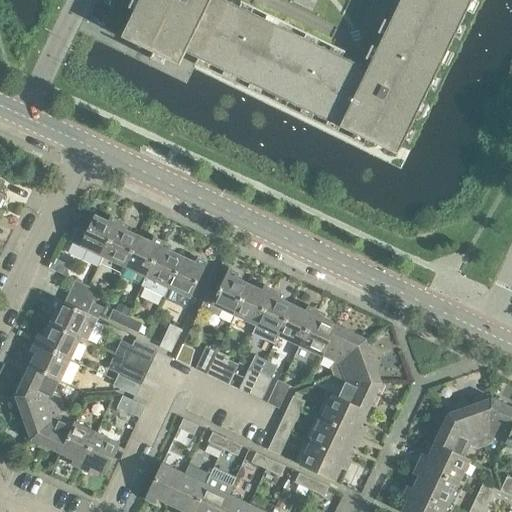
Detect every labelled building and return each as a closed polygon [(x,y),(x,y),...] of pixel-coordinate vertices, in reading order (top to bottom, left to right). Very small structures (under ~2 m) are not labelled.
[(140,0),(122,37),(121,39),(147,51),(179,67),(186,53),(397,156),(472,0),(140,0)] [(108,223),(95,217),(87,234),(77,229),(71,242),(103,257),(119,223),(110,219),(108,223)] [(124,268),(139,237),(126,231),(128,227),(119,223),(103,257),(124,268)] [(151,243),(139,237),(124,268),(146,277),(162,243),(153,239),(151,243)] [(165,297),(169,288),(183,258),(169,251),(171,247),(162,243),(146,277),(142,286),(165,297)] [(195,264),(183,258),(169,288),(190,298),(206,264),(197,259),(195,264)] [(233,315),(247,285),(236,280),(238,275),(229,271),(218,294),(209,290),(200,308),(217,316),(221,309),(233,315)] [(87,314),(97,291),(75,281),(64,304),(87,314)] [(262,292),(247,285),(233,315),(257,326),(273,291),(264,287),(262,292)] [(279,336),(293,306),(280,300),(282,295),(273,291),(257,326),(279,336)] [(87,342),(98,319),(87,314),(64,304),(56,300),(52,309),(55,311),(49,324),(80,338),(87,342)] [(127,316),(130,309),(119,303),(116,311),(113,309),(108,319),(123,326),(128,316),(127,316)] [(306,312),(293,306),(279,336),(301,347),(317,312),(308,308),(306,312)] [(322,355),(335,326),(323,320),(326,316),(317,312),(301,347),(295,358),(306,363),(311,351),(321,356),(322,355)] [(138,333),(142,323),(128,316),(123,326),(138,333)] [(80,338),(49,324),(43,337),(39,335),(35,344),(70,360),(80,338)] [(171,352),(181,330),(170,325),(159,347),(171,352)] [(334,361),(365,340),(335,326),(322,355),(334,361)] [(343,387),(380,383),(365,340),(334,361),(330,369),(335,383),(343,387)] [(152,364),(157,352),(134,341),(129,353),(152,364)] [(60,382),(70,360),(35,344),(31,353),(35,354),(29,367),(58,381),(60,382)] [(206,374),(217,352),(205,347),(195,369),(206,374)] [(217,380),(228,357),(217,352),(206,374),(217,380)] [(146,375),(149,370),(152,364),(129,353),(124,364),(146,375)] [(141,386),(146,375),(124,364),(119,375),(141,386)] [(15,397),(53,393),(58,381),(29,367),(15,397)] [(249,395),(260,372),(249,367),(238,390),(249,395)] [(260,400),(271,378),(260,372),(249,395),(260,400)] [(136,397),(141,386),(119,375),(113,387),(125,392),(136,397)] [(278,408),(288,386),(278,381),(267,403),(278,408)] [(366,412),(380,383),(343,387),(338,399),(366,412)] [(30,440),(62,419),(65,411),(61,397),(53,393),(15,397),(30,440)] [(294,425),(305,401),(293,396),(282,419),(294,425)] [(355,448),(364,428),(360,426),(366,412),(338,399),(332,396),(300,465),(334,481),(339,469),(344,471),(349,460),(344,458),(350,446),(355,448)] [(140,418),(145,407),(123,397),(118,408),(140,418)] [(475,450),(490,445),(494,438),(492,400),(446,415),(468,446),(475,450)] [(506,443),(511,430),(511,409),(492,400),(494,438),(506,443)] [(463,458),(468,446),(446,415),(433,443),(463,458)] [(60,454),(74,425),(62,419),(30,440),(60,454)] [(194,435),(198,427),(183,419),(179,428),(194,435)] [(79,469),(96,433),(75,423),(74,425),(60,454),(73,460),(71,465),(79,469)] [(284,445),(289,435),(277,430),(273,440),(284,445)] [(104,474),(118,444),(96,433),(79,469),(88,473),(90,468),(104,474)] [(223,449),(227,440),(212,433),(208,442),(223,449)] [(237,455),(241,446),(227,440),(223,449),(237,455)] [(279,455),(284,445),(273,440),(268,450),(279,455)] [(468,461),(463,458),(433,443),(426,457),(421,454),(417,464),(457,484),(468,461)] [(266,469),(270,460),(256,454),(252,462),(266,469)] [(280,476),(285,467),(270,460),(266,469),(280,476)] [(169,505),(183,475),(161,464),(145,500),(153,505),(156,499),(169,505)] [(447,506),(457,484),(417,464),(412,474),(417,477),(411,489),(447,506)] [(311,490),(315,482),(299,474),(295,483),(311,490)] [(192,511),(205,485),(183,475),(169,505),(182,511),(181,511),(192,511)] [(219,511),(227,496),(231,487),(209,476),(205,485),(192,511),(219,511)] [(508,497),(511,489),(511,479),(507,477),(499,493),(508,497)] [(324,496),(328,487),(315,482),(311,490),(324,496)] [(488,502),(493,490),(482,485),(476,497),(488,502)] [(443,511),(447,506),(411,489),(406,486),(401,497),(406,499),(400,511),(443,511)] [(245,511),(249,506),(227,496),(219,511),(245,511)] [(478,511),(482,511),(488,502),(476,497),(471,508),(478,511)]
